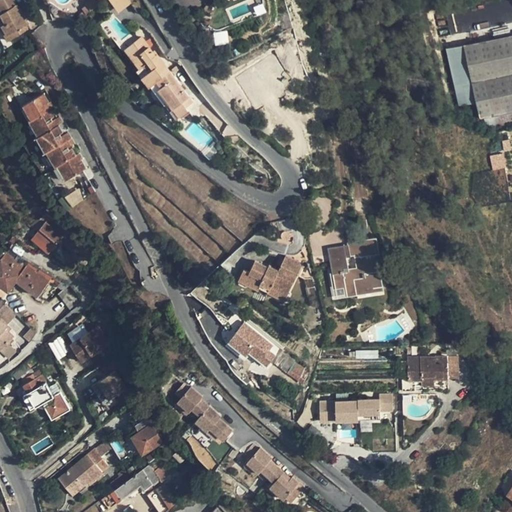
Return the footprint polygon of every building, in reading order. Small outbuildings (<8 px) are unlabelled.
[(0,13),(0,22),(1,24),(5,22),(13,37),(30,28),(13,0),(0,0),(0,10),(1,13),(0,13)] [(129,0),(109,0),(117,11),(130,1),(129,0)] [(0,27),(7,40),(13,37),(5,22),(1,24),(0,24),(0,27)] [(103,35),(109,31),(105,24),(104,24),(98,28),(103,35)] [(226,31),(214,33),(215,44),(228,42),(226,31)] [(511,34),(449,49),(457,84),(461,106),(477,104),(480,119),(484,118),(486,126),(494,125),(494,127),(511,122),(511,34)] [(122,51),(149,86),(169,71),(156,55),(155,55),(141,37),(122,51)] [(149,86),(155,94),(159,90),(174,109),(182,103),(186,108),(193,102),(169,71),(149,86)] [(175,120),(180,117),(174,109),(159,90),(155,94),(175,120)] [(47,104),(42,95),(23,107),(25,110),(28,116),(30,115),(33,120),(48,111),(52,109),(49,103),(47,104)] [(188,111),(186,108),(182,103),(174,109),(180,117),(188,111)] [(28,116),(25,110),(22,112),(28,123),(29,122),(33,120),(30,115),(28,116)] [(53,118),(48,111),(33,120),(29,122),(38,137),(57,126),(62,124),(58,118),(47,124),(46,122),(53,118)] [(38,137),(29,122),(28,123),(26,124),(35,139),(36,138),(38,137)] [(61,133),(57,126),(38,137),(36,138),(45,153),(46,152),(70,138),(67,132),(56,139),(54,137),(61,133)] [(35,139),(34,140),(42,154),(44,154),(45,153),(36,138),(35,139)] [(74,144),(70,138),(46,152),(55,167),(60,165),(75,156),(71,149),(64,153),(62,151),(74,144)] [(45,153),(44,154),(53,169),(54,168),(55,167),(46,152),(45,153)] [(82,159),(79,153),(75,156),(60,165),(63,170),(60,171),(64,177),(66,180),(85,169),(80,160),(82,159)] [(61,179),(64,177),(60,171),(63,170),(60,165),(55,167),(54,168),(61,179)] [(78,189),(65,197),(71,207),(84,199),(78,189)] [(51,226),(38,237),(53,254),(66,243),(51,226)] [(347,242),(348,245),(373,240),(379,269),(382,268),(375,236),(347,242)] [(50,256),(53,254),(38,237),(36,239),(50,256)] [(345,252),(329,255),(332,272),(335,287),(344,285),(346,292),(379,286),(375,270),(378,269),(379,269),(373,240),(348,245),(350,255),(354,254),(356,267),(348,268),(346,256),(345,252)] [(346,256),(350,255),(348,245),(327,249),(329,255),(345,252),(346,256)] [(6,253),(1,260),(11,266),(15,260),(6,253)] [(260,288),(269,292),(271,287),(288,294),(297,274),(306,278),(304,268),(300,267),(298,261),(285,255),(278,270),(268,266),(267,267),(254,261),(249,271),(243,269),(238,280),(259,289),(260,288)] [(11,266),(1,260),(0,260),(0,261),(0,272),(5,276),(11,266)] [(29,262),(27,264),(51,277),(29,262)] [(14,283),(16,281),(22,272),(21,271),(24,267),(19,263),(15,269),(11,266),(5,276),(14,283)] [(51,277),(27,264),(26,266),(47,282),(51,277)] [(47,282),(26,266),(24,267),(21,271),(22,272),(39,292),(47,282)] [(383,289),(378,269),(375,270),(379,286),(346,292),(344,285),(335,287),(332,272),(329,273),(335,299),(383,289)] [(14,283),(5,276),(0,272),(0,285),(8,291),(14,283)] [(36,296),(39,292),(22,272),(16,281),(20,285),(36,296)] [(47,282),(58,287),(63,283),(51,277),(47,282)] [(63,283),(58,287),(53,290),(70,313),(83,303),(66,281),(63,283)] [(284,301),(288,294),(271,287),(269,292),(268,294),(284,301)] [(11,308),(7,304),(6,302),(3,306),(4,306),(8,311),(11,308)] [(8,311),(4,306),(0,309),(0,318),(3,316),(7,321),(16,313),(11,308),(8,311)] [(0,350),(2,348),(10,340),(16,335),(7,326),(10,324),(7,321),(3,316),(0,318),(0,350)] [(228,344),(266,369),(281,347),(242,322),(228,344)] [(98,327),(70,345),(81,361),(108,344),(98,327)] [(18,348),(10,340),(2,348),(10,356),(18,348)] [(402,382),(402,391),(416,391),(416,382),(421,382),(421,384),(433,384),(432,378),(447,377),(446,355),(406,356),(406,382),(402,382)] [(456,355),(446,355),(447,377),(457,377),(456,355)] [(403,401),(402,391),(402,382),(401,356),(318,359),(303,410),(301,413),(303,427),(325,445),(351,444),(366,455),(400,454),(426,428),(425,401),(403,401)] [(107,358),(95,366),(102,376),(113,369),(107,358)] [(305,367),(296,361),(289,371),(298,377),(305,367)] [(102,376),(98,379),(109,397),(125,387),(113,369),(102,376)] [(70,409),(63,398),(63,397),(55,383),(49,387),(41,375),(23,385),(27,392),(22,394),(30,409),(36,406),(45,408),(51,419),(70,409)] [(98,379),(92,382),(104,400),(109,397),(98,379)] [(172,393),(178,398),(186,390),(180,384),(172,393)] [(188,388),(186,390),(178,398),(175,402),(186,413),(189,409),(196,402),(198,399),(199,398),(188,388)] [(143,454),(156,446),(165,440),(151,416),(146,420),(135,402),(124,408),(136,429),(131,433),(133,435),(131,436),(143,454)] [(183,416),(186,413),(175,402),(171,405),(183,416)] [(199,405),(196,402),(189,409),(197,417),(206,407),(202,402),(199,405)] [(213,421),(216,419),(217,417),(206,407),(197,417),(193,422),(204,432),(207,428),(213,421)] [(207,428),(216,436),(220,440),(229,431),(219,422),(217,424),(213,421),(207,428)] [(212,440),(216,436),(207,428),(204,432),(203,433),(212,440)] [(34,441),(40,449),(52,442),(46,434),(34,441)] [(101,456),(111,447),(109,444),(105,439),(94,448),(101,456)] [(167,440),(165,440),(156,446),(159,450),(169,444),(167,440)] [(243,455),(248,459),(256,451),(250,446),(243,455)] [(73,472),(70,469),(59,478),(66,486),(71,482),(79,490),(88,482),(102,471),(108,465),(101,456),(94,448),(87,454),(89,456),(81,463),(82,464),(73,472)] [(257,450),(256,451),(248,459),(243,464),(255,475),(258,472),(265,464),(268,461),(269,460),(257,450)] [(87,454),(70,469),(73,472),(82,464),(81,463),(89,456),(87,454)] [(115,459),(109,462),(112,468),(118,464),(115,459)] [(150,464),(138,473),(130,479),(114,489),(106,495),(102,498),(109,508),(122,499),(121,499),(141,484),(145,490),(161,479),(163,481),(168,477),(161,466),(155,471),(150,464)] [(253,477),(255,475),(243,464),(241,467),(253,477)] [(276,468),(272,464),(269,467),(265,464),(258,472),(266,479),(276,468)] [(276,468),(266,479),(271,484),(279,476),(281,473),(276,468)] [(104,474),(102,471),(88,482),(91,485),(104,474)] [(130,479),(125,471),(117,476),(118,478),(110,483),(114,489),(130,479)] [(288,479),(281,473),(279,476),(286,482),(288,479)] [(290,477),(288,479),(286,482),(279,476),(271,484),(267,489),(281,501),(283,499),(288,503),(302,488),(290,477)] [(161,479),(145,490),(148,495),(164,483),(163,481),(161,479)] [(238,485),(231,481),(227,488),(235,492),(238,485)] [(73,495),(79,490),(71,482),(66,486),(73,495)] [(97,483),(87,492),(95,502),(105,493),(97,483)] [(148,495),(159,511),(165,511),(169,509),(179,500),(169,490),(164,483),(148,495)]
